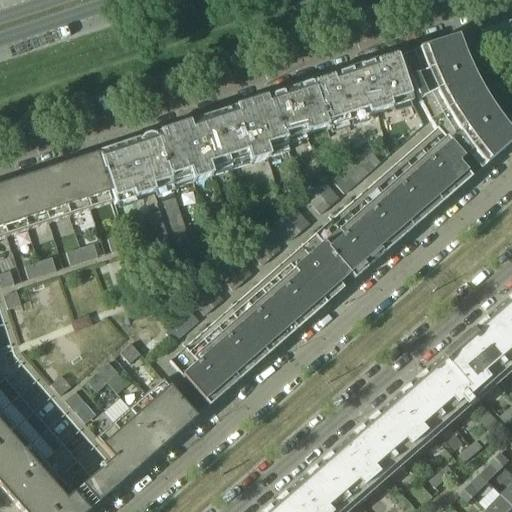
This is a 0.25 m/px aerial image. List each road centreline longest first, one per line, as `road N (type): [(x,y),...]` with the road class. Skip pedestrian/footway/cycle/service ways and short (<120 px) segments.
road 1 (residential): [(0,163),(487,0)]
road 2 (residential): [(511,179),(128,511)]
road 3 (residential): [(232,511),(511,268)]
road 4 (secondary): [(0,38),(118,0)]
